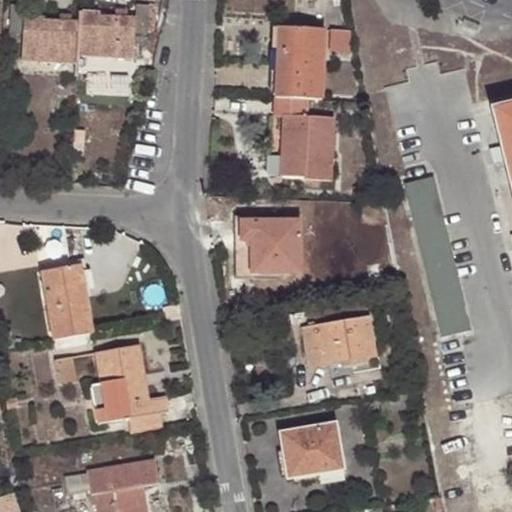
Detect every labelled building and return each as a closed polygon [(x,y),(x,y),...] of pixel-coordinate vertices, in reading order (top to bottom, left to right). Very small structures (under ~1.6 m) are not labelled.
[(21,60),(78,63),(78,56),(80,23),(71,23),(61,22),(45,21),(45,17),(24,16),(25,5),(11,4),(10,32),(24,33),(21,60)] [(81,12),(80,23),(78,56),(134,59),(135,32),(148,34),(150,5),(136,4),(135,18),(126,17),(116,17),(100,16),(99,12),(81,12)] [(116,9),(116,17),(126,17),(127,9),(116,9)] [(61,14),(61,22),(71,23),(71,14),(61,14)] [(272,26),(269,98),(275,98),(279,27),(272,26)] [(308,99),(323,100),(325,29),(279,27),(275,98),(308,99)] [(353,31),(331,30),(330,51),(350,51),(353,31)] [(308,99),(275,98),(275,99),(274,118),(283,118),(281,155),(306,156),(306,177),(305,181),(333,182),(335,118),(307,117),(308,99)] [(511,103),(490,109),(499,143),(488,145),(492,161),(503,158),(511,194),(511,231),(509,233),(511,242),(511,103)] [(306,156),(281,155),(280,176),(306,177),(306,156)] [(433,177),(404,185),(442,338),(471,330),(433,177)] [(239,221),(242,221),(242,216),(235,216),(236,279),(249,279),(248,273),(249,241),(239,242),(239,221)] [(301,220),(242,221),(239,221),(239,242),(249,241),(248,273),(301,273),(301,220)] [(76,298),(85,296),(91,295),(85,258),(69,261),(70,266),(76,298)] [(40,272),(53,341),(93,334),(85,296),(76,298),(70,266),(40,272)] [(370,316),(302,328),(309,367),(376,357),(370,316)] [(96,354),(101,384),(108,423),(128,419),(131,434),(163,428),(160,413),(171,412),(168,396),(149,400),(147,388),(144,389),(140,363),(143,363),(140,346),(96,354)] [(61,360),(64,382),(78,380),(75,358),(61,360)] [(108,423),(101,384),(93,385),(99,424),(108,423)] [(412,394),(379,400),(382,414),(414,408),(412,394)] [(17,398),(6,400),(8,410),(19,408),(17,398)] [(335,423),(280,433),(288,479),(317,474),(319,485),(345,480),(335,423)] [(138,511),(135,488),(144,487),(160,484),(155,460),(86,472),(90,495),(97,493),(98,505),(99,511),(138,511)] [(135,488),(138,511),(148,511),(144,487),(135,488)] [(23,511),(20,493),(0,498),(0,500),(2,511),(23,511)] [(97,493),(90,495),(92,505),(98,505),(97,493)] [(511,511),(511,503),(489,508),(489,511),(511,511)]
